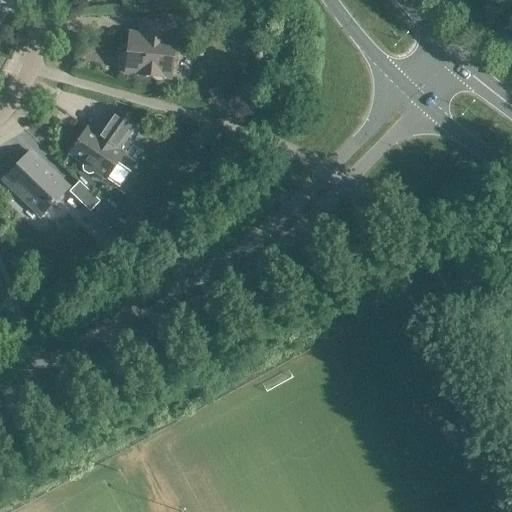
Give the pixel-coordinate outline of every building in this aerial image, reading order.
[(247,5),(235,15),(246,28),(258,19),(247,5)] [(169,38),(171,23),(141,20),(139,34),(129,33),(125,73),(170,78),(174,38),(169,38)] [(136,123),(115,108),(100,130),(101,130),(97,135),(87,128),(69,155),(83,165),(82,167),(82,171),(87,175),(92,174),(93,172),(105,180),(129,145),(124,141),(136,123)] [(237,139),(213,147),(218,162),(242,154),(237,139)] [(68,188),(30,152),(3,180),(40,216),(68,188)] [(99,202),(79,182),(69,192),(90,212),(99,202)] [(103,206),(93,217),(119,242),(129,231),(103,206)] [(3,306),(0,310),(0,318),(7,324),(14,315),(3,306)]
